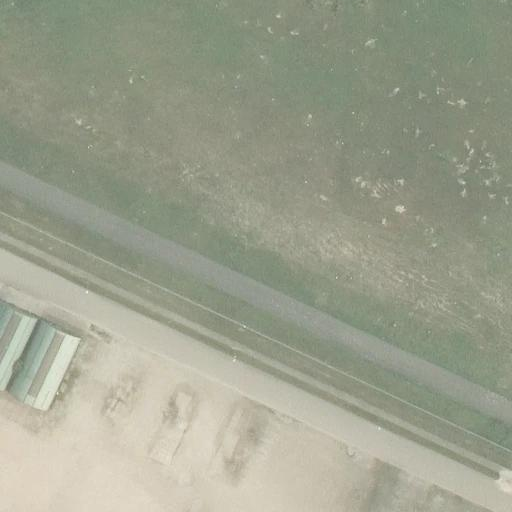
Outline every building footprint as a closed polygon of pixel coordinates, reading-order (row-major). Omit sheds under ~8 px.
[(0,390),(3,392),(37,320),(0,301),(0,390)] [(48,413),(83,341),(37,320),(3,392),(48,413)] [(332,456),(341,436),(294,416),(285,436),(332,456)] [(379,490),(375,503),(388,508),(400,473),(377,465),(369,487),(379,490)] [(394,492),(384,511),(420,511),(423,505),(394,492)]
